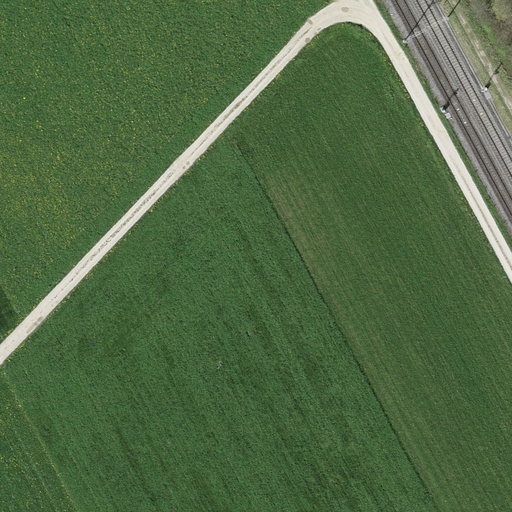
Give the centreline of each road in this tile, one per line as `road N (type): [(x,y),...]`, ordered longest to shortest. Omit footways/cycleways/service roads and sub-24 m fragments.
road 1 (track): [(0,362),(323,28),(365,1)]
road 2 (track): [(511,273),(365,1)]
